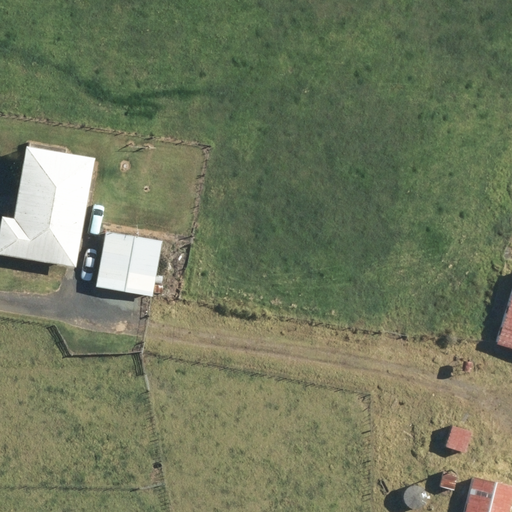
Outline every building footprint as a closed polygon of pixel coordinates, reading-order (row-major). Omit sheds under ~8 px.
[(79,265),(96,154),(33,144),(20,224),(7,222),(2,253),(79,265)] [(159,241),(108,234),(100,292),(151,299),(159,241)] [(511,303),(500,338),(511,342),(511,303)] [(462,454),(471,433),(452,425),(443,446),(462,454)] [(509,511),(511,505),(511,492),(479,483),(470,511),(509,511)]
